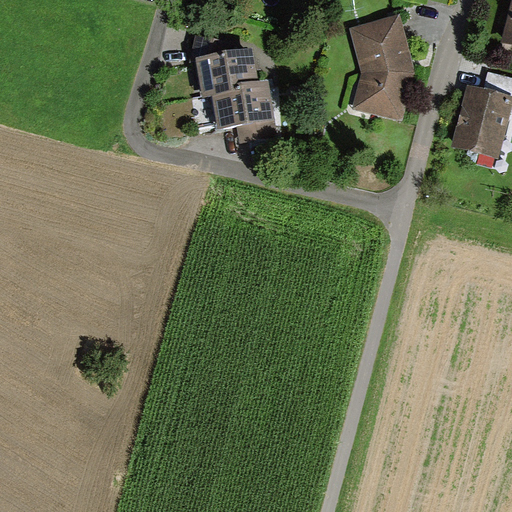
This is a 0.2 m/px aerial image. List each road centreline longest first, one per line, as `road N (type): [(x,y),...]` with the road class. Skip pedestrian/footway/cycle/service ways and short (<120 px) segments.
road 1 (track): [(397,240),(327,511)]
road 2 (residential): [(467,0),(397,240)]
